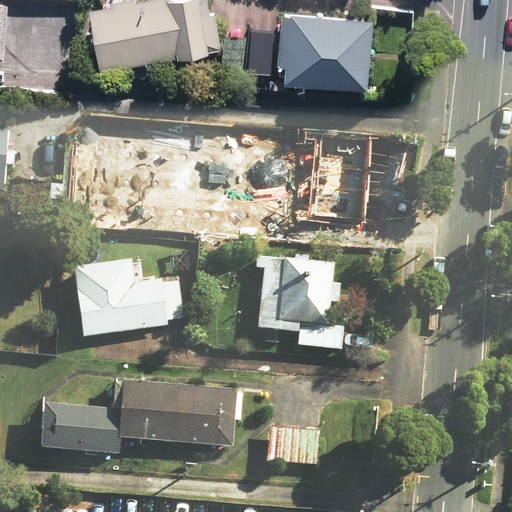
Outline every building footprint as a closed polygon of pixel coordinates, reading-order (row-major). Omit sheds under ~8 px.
[(14,0),(0,0),(0,51),(10,52),(14,0)] [(109,0),(96,2),(106,64),(224,44),(219,10),(215,10),(212,0),(109,0)] [(378,16),(297,8),(297,12),(286,11),(281,60),(292,61),(290,76),(371,84),(378,16)] [(280,35),(252,34),(250,70),(278,71),(280,35)] [(0,188),(7,189),(12,123),(0,121),(0,188)] [(321,150),(247,142),(239,216),(313,223),(321,150)] [(337,262),(293,257),(290,290),(265,287),(261,327),(302,332),(300,344),(344,349),(349,303),(343,302),(345,284),(335,283),(337,262)] [(135,258),(78,265),(87,338),(172,327),(171,322),(187,320),(183,282),(165,284),(165,279),(138,283),(135,258)] [(240,390),(118,379),(116,408),(49,402),(45,448),(123,455),(125,437),(235,447),(237,420),(243,420),(245,394),(240,393),(240,390)] [(322,431),(275,426),(272,460),(319,464),(322,431)]
